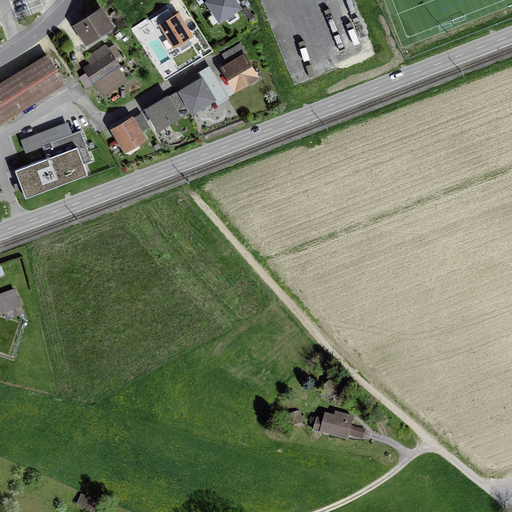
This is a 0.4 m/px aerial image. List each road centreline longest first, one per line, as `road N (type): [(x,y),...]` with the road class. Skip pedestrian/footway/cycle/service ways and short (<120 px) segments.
road 1 (secondary): [(21,223),(511,36)]
road 2 (track): [(194,197),(361,381),(495,493)]
road 3 (residential): [(0,134),(69,97),(109,120),(215,57)]
road 4 (track): [(318,511),(436,443)]
